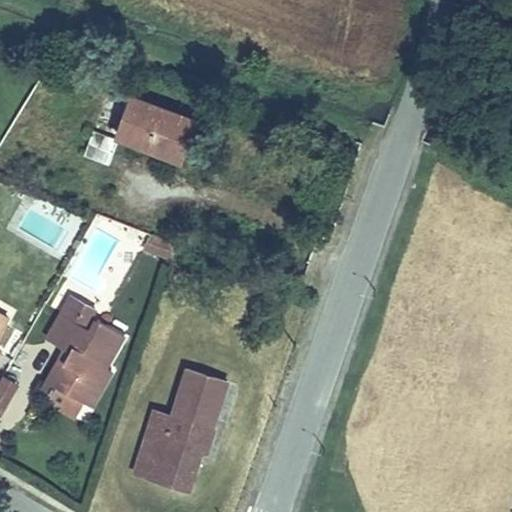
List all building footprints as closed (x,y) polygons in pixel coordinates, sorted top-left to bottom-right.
[(131,98),(116,134),(181,160),(196,122),(131,98)] [(82,160),(104,166),(108,168),(116,143),(113,143),(89,135),(82,160)] [(192,254),(158,240),(151,257),(185,270),(192,254)] [(66,313),(91,329),(104,306),(79,291),(66,313)] [(67,389),(90,404),(101,386),(108,391),(118,376),(110,371),(129,341),(107,328),(102,336),(91,329),(66,313),(50,339),(74,353),(84,359),(77,372),(66,365),(48,394),(59,401),(67,389)] [(0,349),(14,326),(0,317),(0,349)] [(74,353),(66,365),(77,372),(84,359),(74,353)] [(230,382),(196,369),(176,421),(154,413),(132,472),(187,494),(202,456),(205,457),(213,434),(211,433),(230,382)] [(101,386),(90,404),(97,409),(108,391),(101,386)]
